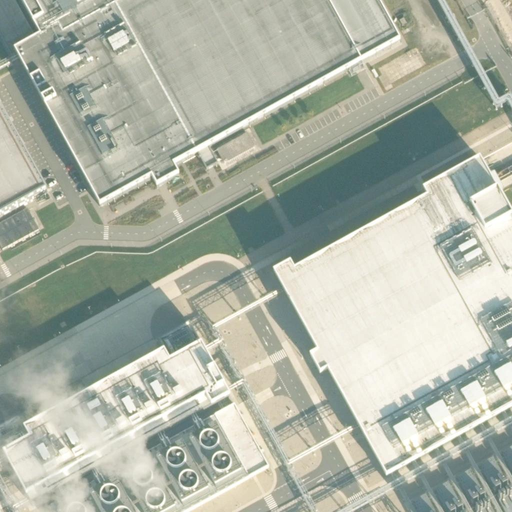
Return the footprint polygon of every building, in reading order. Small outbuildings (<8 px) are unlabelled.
[(18,0),(41,39),(39,40),(15,53),(100,208),(152,179),(157,189),(179,176),(174,167),(197,154),(206,171),(218,164),(209,148),(400,43),(376,0),(18,0)] [(0,219),(35,200),(47,194),(48,193),(0,106),(0,219)] [(291,264),(273,274),(317,354),(310,358),(320,376),(327,372),(386,478),(511,409),(511,218),(498,193),(488,176),(480,160),(423,191),(427,199),(295,272),(291,264)] [(302,216),(319,210),(311,191),(295,197),(302,216)] [(0,247),(2,252),(39,232),(27,211),(0,225),(0,247)] [(19,418),(0,428),(0,448),(32,507),(230,398),(190,324),(157,342),(164,354),(38,423),(26,430),(19,418)] [(331,415),(334,421),(345,415),(339,404),(328,410),(331,416),(331,415)] [(235,406),(49,508),(50,511),(189,511),(269,468),(267,464),(235,407),(235,406)] [(511,447),(501,453),(511,473),(511,447)] [(493,458),(479,466),(495,494),(509,487),(493,458)] [(470,470),(456,478),(472,507),(486,499),(470,470)] [(448,482),(434,490),(445,511),(462,511),(464,511),(448,482)] [(511,511),(511,492),(511,491),(497,499),(504,511),(511,511)] [(434,511),(425,495),(411,503),(416,511),(434,511)] [(493,511),(489,503),(475,511),(474,511),(493,511)]
